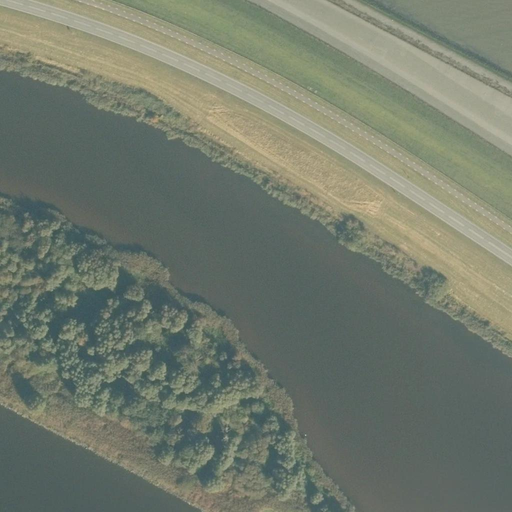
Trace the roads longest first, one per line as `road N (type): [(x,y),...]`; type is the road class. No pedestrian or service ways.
road 1 (trunk): [(511,258),(334,142),(226,83),(80,21),(7,0)]
road 2 (unclassified): [(78,0),(182,38),(310,103),(511,233)]
